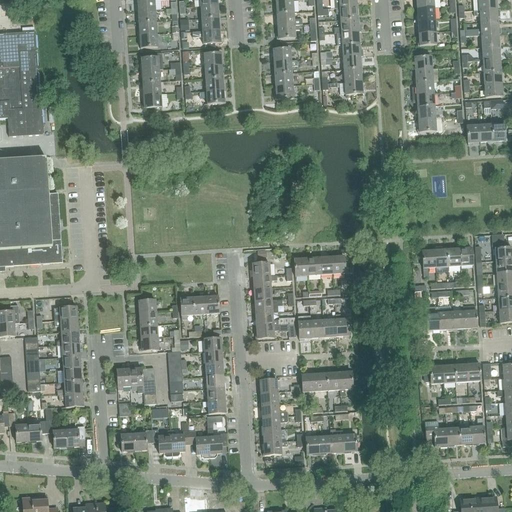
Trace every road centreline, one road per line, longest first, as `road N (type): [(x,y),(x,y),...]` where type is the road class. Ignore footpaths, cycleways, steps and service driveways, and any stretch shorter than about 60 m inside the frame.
road 1 (residential): [(247,487),(511,470)]
road 2 (residential): [(247,487),(234,250)]
road 3 (residential): [(0,294),(92,283),(86,169)]
road 4 (residential): [(247,487),(103,474)]
road 5 (residential): [(103,474),(102,345)]
